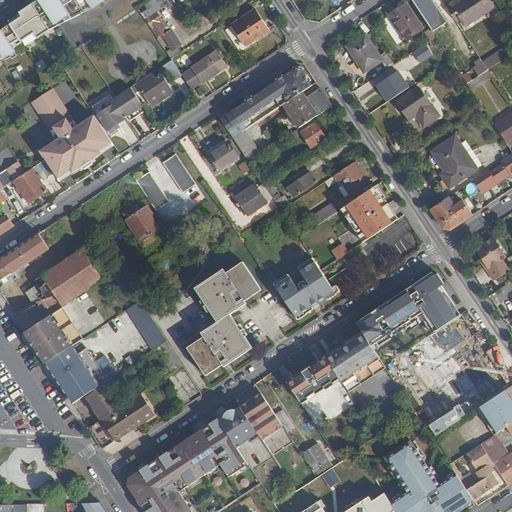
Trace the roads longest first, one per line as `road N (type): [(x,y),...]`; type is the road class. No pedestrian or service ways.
road 1 (residential): [(102,471),(441,250)]
road 2 (residential): [(305,43),(0,244)]
road 3 (tertiary): [(441,250),(305,43)]
road 4 (tertiary): [(511,354),(441,250)]
